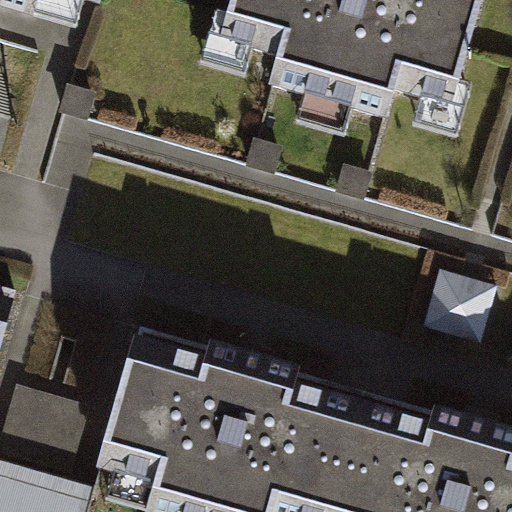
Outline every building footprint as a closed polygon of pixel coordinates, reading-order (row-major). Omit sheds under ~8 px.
[(0,0),(0,10),(107,41),(118,0),(0,0)] [(238,0),(225,50),(446,112),(477,0),(238,0)] [(488,335),(504,280),(448,263),(431,318),(488,335)] [(0,349),(17,293),(0,287),(0,349)] [(333,511),(368,393),(141,328),(100,470),(126,477),(158,486),(150,511),(333,511)] [(511,511),(511,434),(368,393),(333,511),(511,511)] [(88,511),(115,511),(126,477),(100,470),(88,511)]
